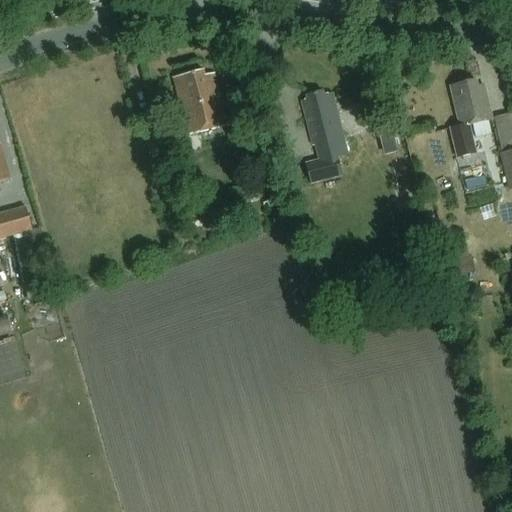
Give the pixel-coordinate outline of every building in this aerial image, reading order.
[(177,107),(184,138),(227,128),(214,76),(204,78),(203,73),(172,81),(178,107),(177,107)] [(475,84),(449,90),(459,129),(449,132),(457,161),(475,156),(468,128),(491,122),(483,88),(476,89),(475,84)] [(304,167),(309,187),(341,178),(337,160),(341,159),(336,142),(343,140),(331,96),(323,98),(321,94),(305,98),(306,102),(300,104),(312,148),(319,147),(322,162),(304,167)] [(147,157),(167,151),(156,112),(136,118),(147,157)] [(0,148),(0,183),(9,181),(0,148)] [(511,152),(499,156),(508,193),(511,191),(511,152)] [(0,242),(32,233),(25,209),(0,216),(0,242)] [(0,337),(12,334),(7,316),(0,318),(0,337)]
